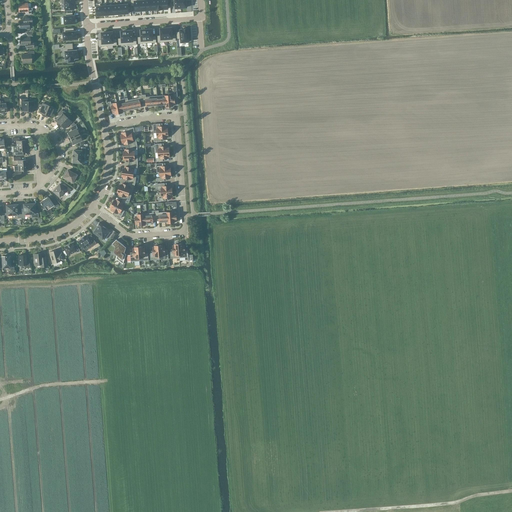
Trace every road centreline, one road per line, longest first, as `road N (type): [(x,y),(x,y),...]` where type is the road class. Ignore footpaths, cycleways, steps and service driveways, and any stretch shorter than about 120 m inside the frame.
road 1 (residential): [(103,127),(176,118),(184,227),(130,236),(91,209)]
road 2 (residential): [(86,26),(195,18),(200,0)]
